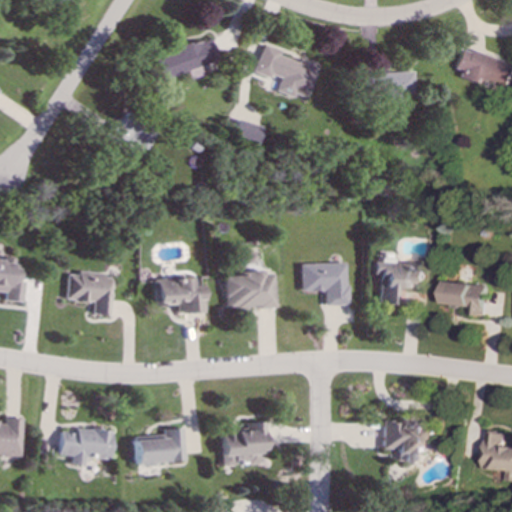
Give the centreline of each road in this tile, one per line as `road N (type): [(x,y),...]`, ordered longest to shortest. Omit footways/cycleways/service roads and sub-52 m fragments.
road 1 (residential): [(0,359),(113,375),(332,362),(511,379)]
road 2 (residential): [(125,0),(9,171)]
road 3 (residential): [(451,0),(374,19),(289,0)]
road 4 (residential): [(317,363),(317,511)]
